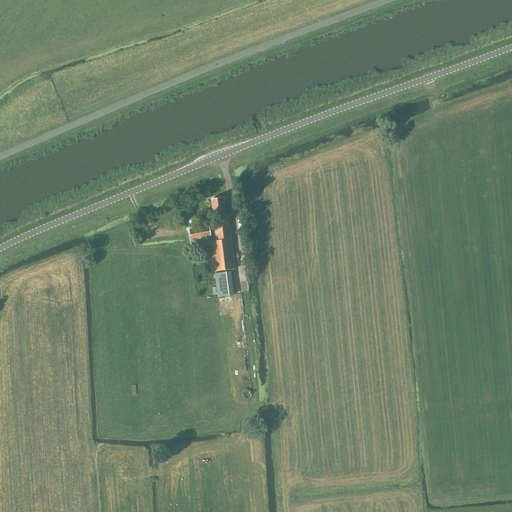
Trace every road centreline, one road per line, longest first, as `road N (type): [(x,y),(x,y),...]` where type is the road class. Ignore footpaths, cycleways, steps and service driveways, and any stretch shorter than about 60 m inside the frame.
road 1 (unclassified): [(0,248),(511,46)]
road 2 (unclassified): [(0,157),(187,75),(398,0)]
